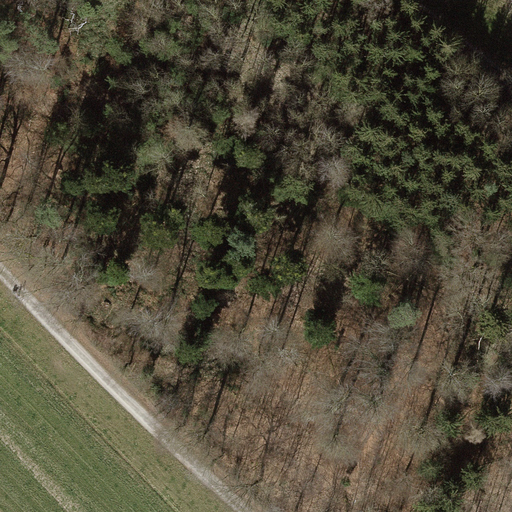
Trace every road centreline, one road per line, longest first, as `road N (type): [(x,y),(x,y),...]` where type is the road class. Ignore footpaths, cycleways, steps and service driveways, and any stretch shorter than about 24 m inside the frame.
road 1 (track): [(0,273),(235,511)]
road 2 (track): [(511,91),(404,0)]
